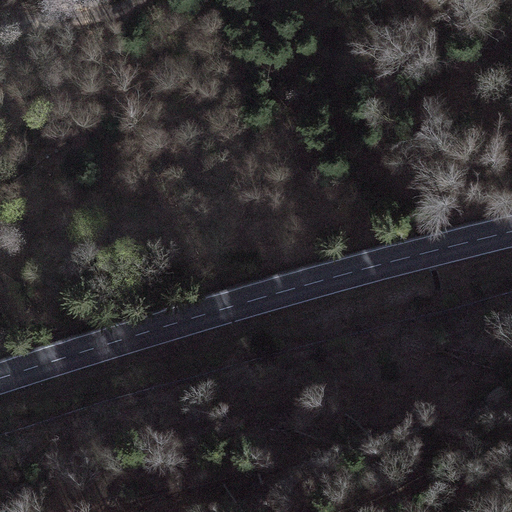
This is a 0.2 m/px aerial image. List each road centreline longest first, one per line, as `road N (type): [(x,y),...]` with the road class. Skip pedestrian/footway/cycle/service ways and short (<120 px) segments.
road 1 (primary): [(511,232),(173,323),(0,379)]
road 2 (track): [(0,28),(129,0)]
